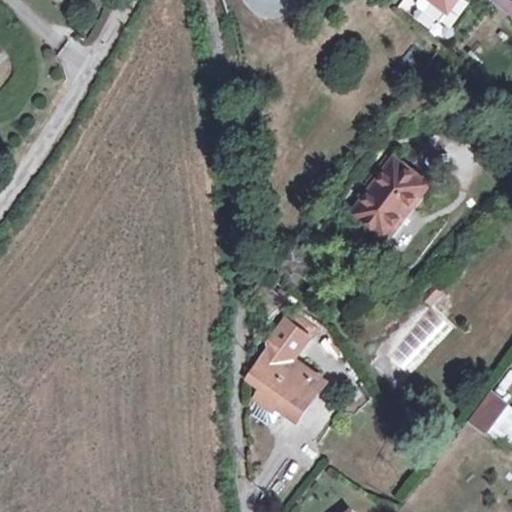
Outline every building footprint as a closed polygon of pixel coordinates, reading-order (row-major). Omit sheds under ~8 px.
[(427,183),(394,159),(352,215),(386,239),(427,183)] [(432,283),(421,295),(428,303),(440,291),(432,283)] [(313,328),(290,312),(277,332),(300,347),(313,328)] [(258,362),(247,379),(260,388),(255,394),(276,408),(297,421),(310,403),(324,382),(291,361),(300,347),(277,332),(271,341),(278,345),(263,366),(258,362)] [(327,333),(319,346),(328,360),(340,352),(327,333)] [(505,403),(491,393),(470,420),(485,430),(505,403)] [(276,408),(255,394),(245,410),(262,421),(268,420),(276,408)] [(315,407),(310,403),(297,421),(303,425),(315,407)] [(511,431),(511,407),(505,403),(485,430),(503,444),(511,431)]
